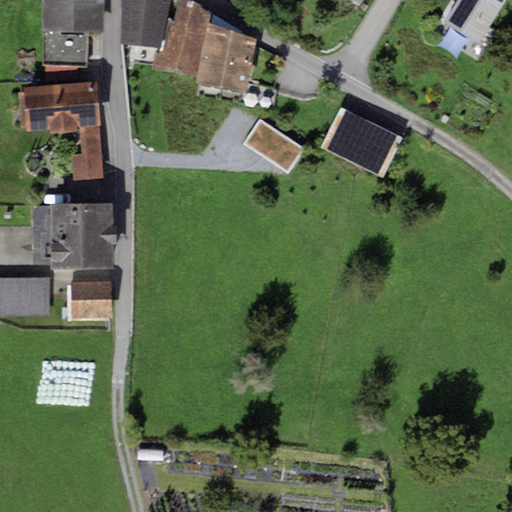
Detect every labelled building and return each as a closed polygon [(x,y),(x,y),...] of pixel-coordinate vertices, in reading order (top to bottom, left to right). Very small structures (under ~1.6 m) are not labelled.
[(54,0),(54,37),(115,38),(115,0),(54,0)] [(457,0),(443,23),(479,45),(506,0),(457,0)] [(187,6),(136,1),(136,52),(170,56),(187,6)] [(187,6),(170,56),(168,77),(208,81),(219,18),(187,6)] [(226,33),(216,89),(266,99),(273,45),(226,33)] [(43,96),(45,136),(114,132),(113,91),(43,96)] [(413,146),(352,116),(333,154),(394,184),(413,146)] [(291,176),(307,151),(261,121),(245,146),(291,176)] [(118,214),(57,215),(59,267),(120,265),(118,214)] [(54,283),(0,283),(0,316),(54,315),(54,283)] [(119,291),(74,293),(76,323),(120,321),(119,291)]
